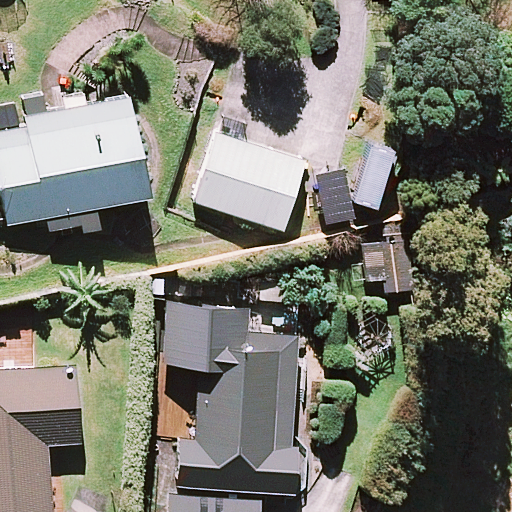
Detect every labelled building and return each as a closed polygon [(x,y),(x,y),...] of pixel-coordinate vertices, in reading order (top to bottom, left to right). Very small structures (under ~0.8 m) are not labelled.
[(147,196),(126,97),(0,123),(0,190),(7,225),(45,217),(48,234),(98,223),(94,208),(147,196)] [(251,122),(222,113),(194,203),(281,230),(302,161),(244,143),(251,122)] [(422,140),(350,121),(334,186),(406,204),(422,140)] [(364,240),(364,283),(381,283),(381,290),(406,291),(407,241),(364,240)] [(260,488),(273,489),(289,489),(296,336),(244,333),(245,306),(165,303),(163,362),(196,363),(193,434),(181,433),(179,485),(260,488)] [(80,441),(77,369),(0,371),(0,511),(51,511),(49,442),(80,441)] [(258,511),(260,496),(179,492),(171,492),(169,511),(258,511)]
